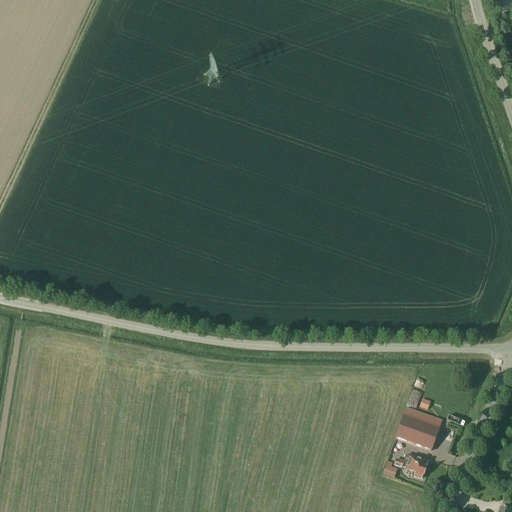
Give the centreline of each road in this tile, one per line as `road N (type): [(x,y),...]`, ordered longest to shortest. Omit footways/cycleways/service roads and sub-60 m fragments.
road 1 (unclassified): [(511,348),(232,342),(0,299)]
road 2 (unclassified): [(453,511),(511,360)]
